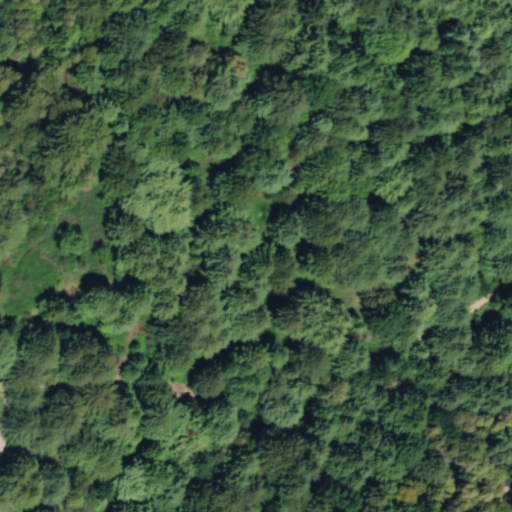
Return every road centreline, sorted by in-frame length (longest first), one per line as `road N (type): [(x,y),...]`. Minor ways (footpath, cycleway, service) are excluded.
road 1 (residential): [(511,292),(454,345),(332,372),(271,406),(204,398),(168,380),(126,385),(61,419),(0,410)]
road 2 (track): [(454,345),(387,268),(387,151),(434,0)]
